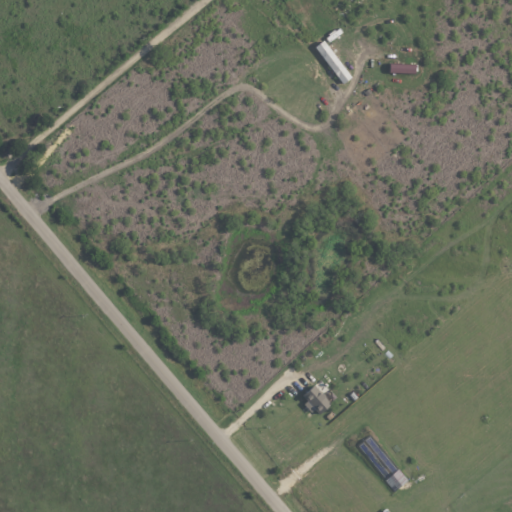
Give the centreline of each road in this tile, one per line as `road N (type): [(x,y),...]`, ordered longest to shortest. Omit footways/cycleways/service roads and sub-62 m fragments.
road 1 (residential): [(283,511),(0,177)]
road 2 (residential): [(0,167),(203,0)]
